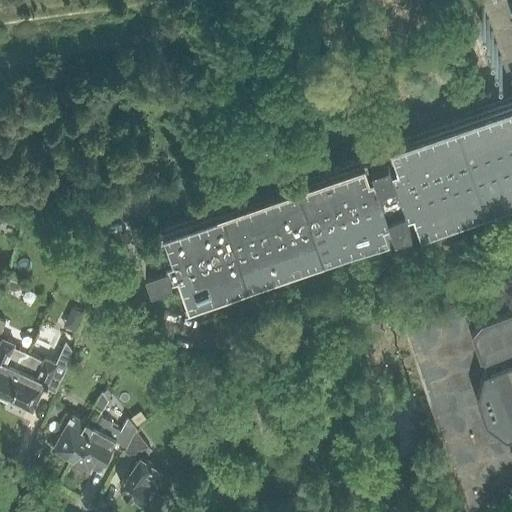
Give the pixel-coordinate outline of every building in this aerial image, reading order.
[(511,98),(386,142),(388,148),(160,227),(169,253),(143,262),(149,278),(175,269),(186,302),(387,232),(386,228),(414,218),(418,229),(511,196),(511,98)] [(10,270),(4,288),(13,291),(22,284),(25,275),(10,270)] [(511,280),(401,319),(467,511),(511,495),(511,280)] [(72,307),(68,317),(79,322),(84,312),(72,307)] [(15,340),(3,335),(0,341),(0,393),(8,397),(28,351),(13,344),(15,340)] [(39,385),(52,391),(61,371),(71,349),(65,341),(57,359),(42,353),(40,356),(28,351),(8,397),(23,404),(25,403),(30,405),(39,385)] [(101,391),(93,406),(101,411),(108,400),(101,391)] [(92,426),(64,410),(58,421),(64,425),(52,446),(56,448),(56,451),(63,455),(65,454),(73,458),(92,426)] [(92,426),(73,458),(79,461),(78,463),(86,468),(88,464),(98,469),(115,439),(126,445),(133,431),(135,427),(129,418),(121,430),(111,425),(113,422),(102,416),(95,428),(92,426)] [(142,458),(148,449),(133,431),(126,445),(123,451),(135,459),(118,484),(121,486),(121,489),(131,495),(133,494),(138,497),(138,500),(146,506),(149,504),(152,506),(161,492),(151,485),(161,471),(142,458)]
